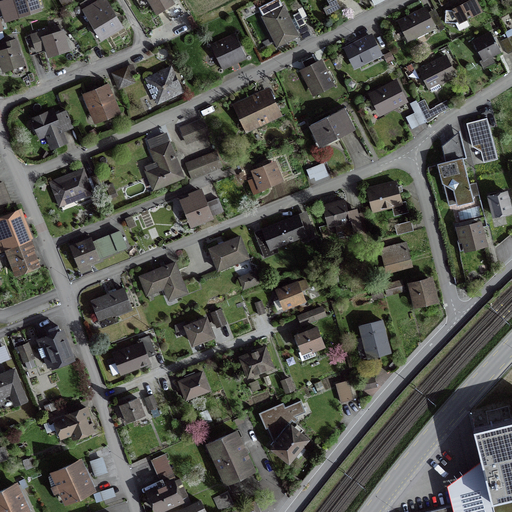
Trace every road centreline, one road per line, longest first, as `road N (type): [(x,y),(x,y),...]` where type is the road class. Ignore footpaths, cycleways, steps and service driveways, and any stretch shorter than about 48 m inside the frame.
road 1 (unclassified): [(19,179),(171,116),(408,0)]
road 2 (unclassified): [(62,293),(413,156)]
road 3 (residential): [(456,321),(293,511)]
road 4 (unclassified): [(511,352),(377,511)]
road 5 (unclassified): [(100,398),(288,326)]
road 6 (unclassified): [(456,321),(413,156)]
road 7 (residential): [(0,108),(142,47)]
road 8 (unclassified): [(413,156),(455,116),(511,81)]
road 9 (residential): [(19,179),(62,293)]
